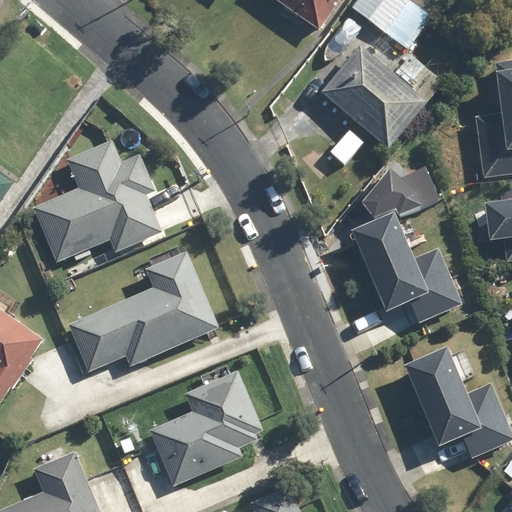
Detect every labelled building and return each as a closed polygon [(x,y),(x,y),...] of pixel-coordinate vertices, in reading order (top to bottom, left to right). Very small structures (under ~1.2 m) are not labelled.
[(342,0),(267,0),(319,34),(342,0)] [(447,5),(440,0),(360,0),(353,11),(409,54),(447,5)] [(362,50),(322,96),(388,154),(429,108),(362,50)] [(502,117),(476,120),(484,180),(511,176),(511,62),(495,65),(502,117)] [(111,242),(116,255),(162,235),(147,198),(156,194),(141,157),(122,165),(112,144),(68,163),(80,190),(34,210),(57,265),(111,242)] [(398,214),(438,199),(426,166),(401,178),(390,168),(362,202),(374,217),(396,208),(398,214)] [(0,208),(16,188),(0,176),(0,208)] [(511,206),(485,210),(490,247),(505,246),(507,265),(511,264),(511,206)] [(438,248),(413,258),(394,212),(352,231),(386,313),(409,304),(416,322),(461,304),(438,248)] [(69,328),(89,375),(126,359),(131,371),(220,334),(187,255),(146,273),(155,293),(69,328)] [(31,362),(44,343),(0,315),(0,409),(11,392),(14,394),(34,363),(31,362)] [(511,441),(491,388),(465,398),(448,355),(406,372),(439,453),(462,444),(469,462),(511,444),(511,441)] [(151,433),(176,490),(244,462),(239,450),(267,438),(239,374),(186,397),(194,415),(151,433)] [(99,511),(74,455),(34,473),(43,494),(2,511),(99,511)] [(254,511),(299,511),(291,491),(252,507),(254,511)]
